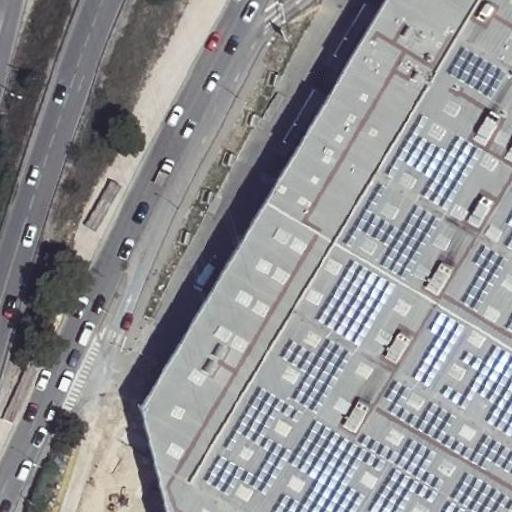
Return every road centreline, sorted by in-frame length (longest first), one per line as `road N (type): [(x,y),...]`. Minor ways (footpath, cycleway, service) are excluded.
road 1 (secondary): [(0,507),(86,320),(257,0)]
road 2 (secondary): [(108,0),(24,232)]
